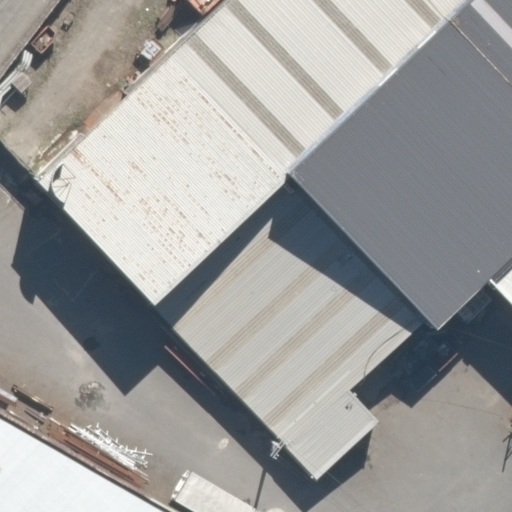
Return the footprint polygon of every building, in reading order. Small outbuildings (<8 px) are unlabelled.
[(204,0),(162,40),(276,160),(444,0),(204,0)] [(427,315),(471,273),(511,232),(511,0),(444,0),(276,160),(416,307),(427,315)] [(276,160),(162,40),(24,169),(314,472),(372,418),(337,382),(416,307),(276,160)] [(511,232),(471,273),(511,316),(511,232)] [(0,511),(110,511),(0,447),(0,511)]
